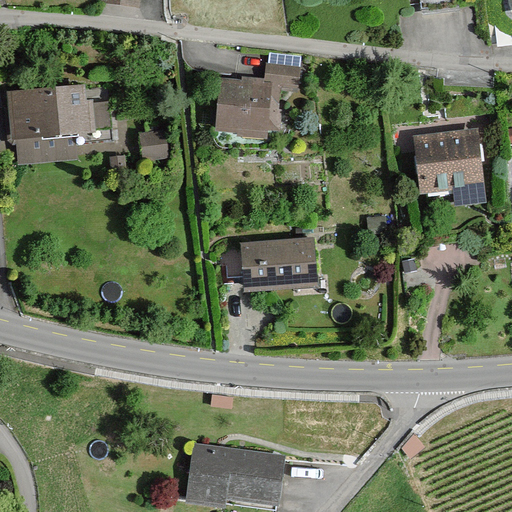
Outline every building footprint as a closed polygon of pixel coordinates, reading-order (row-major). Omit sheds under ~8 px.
[(265,85),(221,82),(218,135),(269,139),(273,91),(303,93),(304,69),(267,66),(265,85)] [(88,85),(9,94),(15,146),(114,134),(110,101),(90,104),(88,85)] [(164,136),(144,137),(144,156),(165,156),(164,136)] [(480,138),(416,147),(422,194),(454,190),(456,207),(489,202),(480,138)] [(315,237),(242,244),(248,296),(320,289),(315,237)] [(286,457),(195,444),(187,501),(226,507),(227,497),(279,504),(286,457)]
